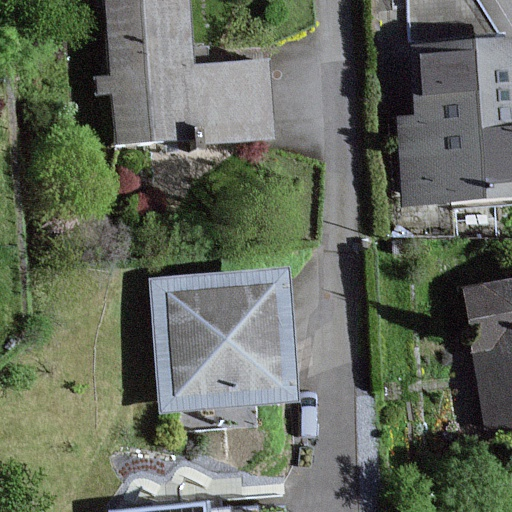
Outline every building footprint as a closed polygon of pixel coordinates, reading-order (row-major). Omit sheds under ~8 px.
[(185,0),(113,0),(122,142),(262,134),(258,64),(189,68),(185,0)] [(511,40),(407,44),(410,117),(388,118),(391,203),(511,198),(511,40)] [(283,272),(156,282),(167,408),(293,398),(283,272)] [(511,282),(459,291),(481,434),(511,429),(511,282)] [(144,509),(114,511),(283,511),(283,498),(205,505),(175,507),(144,509)]
